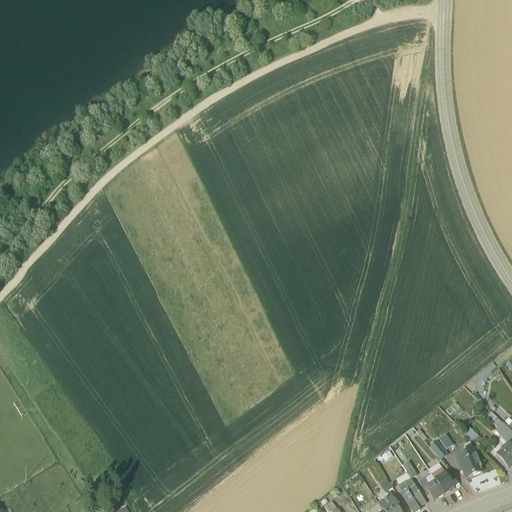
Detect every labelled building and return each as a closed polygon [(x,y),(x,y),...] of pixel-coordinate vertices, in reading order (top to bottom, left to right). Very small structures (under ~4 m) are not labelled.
[(511,422),(508,419),(506,421),(504,420),(502,421),(493,412),(491,414),(511,433),(511,422)] [(511,433),(491,414),(490,413),(486,418),(498,429),(495,431),(507,445),(495,455),(509,471),(511,468),(511,433)] [(469,429),(465,434),(473,441),(474,441),(477,444),(481,440),(469,429)] [(426,439),(419,430),(416,433),(424,441),(426,439)] [(429,448),(440,462),(448,455),(444,451),(453,446),(446,435),(438,440),(439,441),(429,448)] [(470,443),(463,446),(465,451),(453,456),(459,474),(462,473),(465,480),(483,473),(474,448),(472,449),(470,443)] [(435,456),(429,448),(425,452),(431,459),(435,456)] [(381,454),(373,460),(375,463),(382,458),(385,462),(392,458),(389,452),(382,456),(381,454)] [(408,463),(402,467),(410,480),(417,476),(408,463)] [(444,496),(455,489),(445,474),(438,465),(428,471),(444,496)] [(417,511),(427,506),(406,474),(396,481),(399,486),(397,487),(401,493),(400,495),(411,511),(417,511)] [(424,479),(419,483),(422,488),(422,489),(427,497),(429,497),(433,503),(444,496),(434,481),(428,485),(424,479)] [(392,489),(386,480),(379,484),(384,493),(378,496),(381,501),(377,503),(382,511),(400,511),(401,511),(389,492),(386,494),(386,493),(392,489)] [(339,511),(338,509),(337,510),(331,503),(324,508),(326,511),(339,511)]
